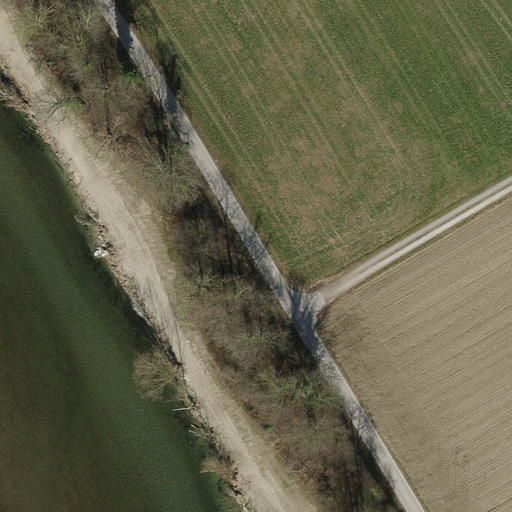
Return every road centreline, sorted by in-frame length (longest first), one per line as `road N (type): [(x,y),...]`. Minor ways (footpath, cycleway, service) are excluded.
road 1 (unclassified): [(416,511),(102,0)]
road 2 (track): [(294,312),(511,185)]
